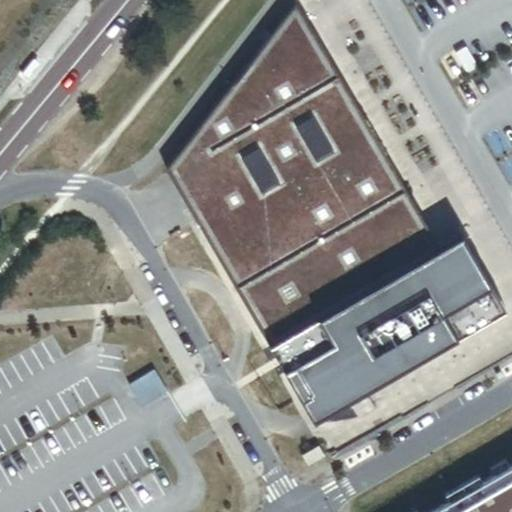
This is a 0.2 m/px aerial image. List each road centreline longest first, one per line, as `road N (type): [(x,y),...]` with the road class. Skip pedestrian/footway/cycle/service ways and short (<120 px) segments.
road 1 (residential): [(0,186),(96,184),(116,199),(295,511)]
road 2 (unclassified): [(511,396),(307,511)]
road 3 (primary): [(0,153),(125,0)]
